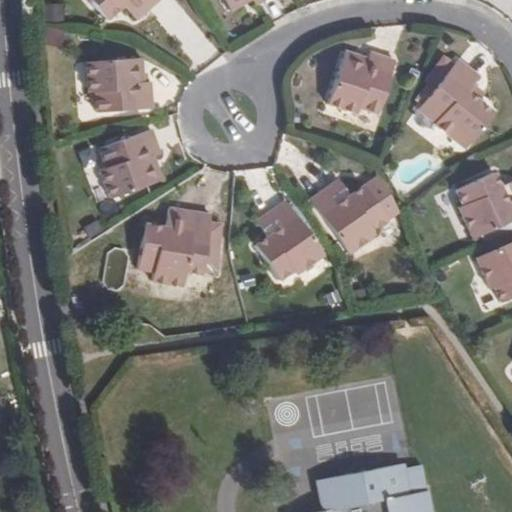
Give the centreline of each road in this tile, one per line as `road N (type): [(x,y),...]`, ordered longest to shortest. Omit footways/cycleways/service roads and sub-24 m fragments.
road 1 (tertiary): [(3,0),(45,349),(80,511)]
road 2 (unclassified): [(228,116),(289,37),(359,13),(460,16),(495,37),(511,59)]
